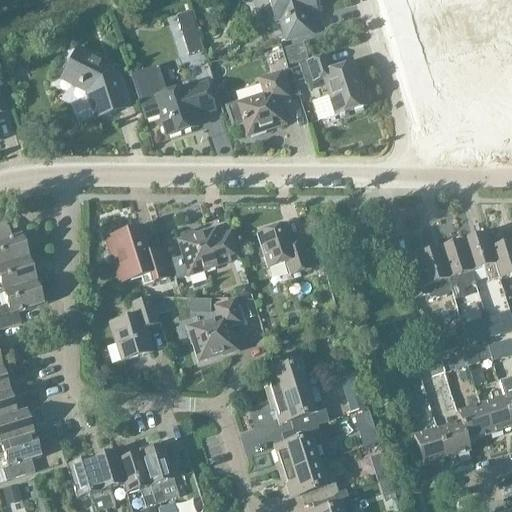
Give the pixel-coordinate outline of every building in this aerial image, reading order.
[(304,14),(313,11),(310,0),(267,0),(274,22),(279,21),(285,42),(310,35),(304,14)] [(168,10),(179,48),(201,42),(190,4),(168,10)] [(181,50),(185,67),(199,63),(195,46),(181,50)] [(97,118),(127,109),(114,69),(76,50),(62,77),(88,91),(97,118)] [(335,117),(364,107),(350,65),(330,71),(325,57),(299,66),(305,85),(323,79),(335,117)] [(156,69),(131,77),(145,121),(159,116),(165,137),(196,128),(193,118),(213,111),(204,85),(184,92),(184,90),(165,96),(156,69)] [(263,97),(226,109),(232,126),(242,123),(246,137),(283,125),(275,103),(287,99),(279,74),(258,81),(263,97)] [(498,83),(476,90),(490,139),(511,132),(504,105),(511,102),(511,86),(509,78),(497,81),(498,83)] [(453,94),(441,98),(448,122),(460,118),(468,145),(490,139),(476,90),(454,96),(453,94)] [(0,268),(25,261),(18,237),(9,240),(5,224),(0,225),(0,268)] [(289,277),(310,270),(302,245),(291,249),(285,227),(255,236),(266,270),(285,264),(289,277)] [(143,288),(168,280),(161,256),(149,259),(139,230),(123,235),(125,238),(111,242),(124,281),(139,276),(143,288)] [(182,239),(183,241),(177,243),(188,277),(238,261),(229,235),(217,239),(215,231),(194,237),(193,235),(190,234),(187,233),(184,236),(182,239)] [(484,235),(461,243),(470,274),(483,270),(488,282),(497,279),(493,267),(494,267),(489,250),(484,235)] [(437,250),(451,292),(461,289),(458,278),(470,274),(461,243),(437,250)] [(511,245),(511,243),(489,250),(494,267),(493,267),(497,279),(498,282),(511,277),(511,245)] [(446,294),(451,292),(437,250),(415,257),(419,270),(405,274),(414,301),(428,296),(429,299),(433,298),(435,300),(445,297),(446,294)] [(25,261),(0,268),(0,280),(4,294),(33,285),(25,261)] [(40,308),(33,285),(4,294),(9,307),(0,309),(0,333),(22,327),(18,315),(40,308)] [(109,325),(113,337),(121,363),(151,354),(144,329),(156,326),(149,301),(130,306),(133,318),(109,325)] [(187,330),(189,337),(197,364),(235,352),(228,329),(240,325),(233,303),(214,308),(217,320),(187,330)] [(499,323),(487,327),(491,339),(503,335),(499,323)] [(491,339),(487,327),(476,330),(480,343),(491,339)] [(427,346),(431,358),(457,350),(453,338),(427,346)] [(501,357),(511,353),(511,348),(509,341),(498,345),(501,355),(501,357)] [(498,358),(494,346),(486,348),(490,359),(491,361),(498,358)] [(271,401),(307,390),(301,373),(310,370),(304,351),(271,361),(275,372),(263,376),(271,401)] [(475,352),(463,356),(467,368),(479,364),(475,352)] [(467,368),(463,356),(451,359),(455,372),(467,368)] [(432,379),(444,375),(440,363),(428,367),(432,379)] [(1,369),(0,369),(0,395),(9,392),(1,369)] [(397,390),(409,386),(405,374),(393,378),(397,390)] [(502,400),(511,429),(511,381),(498,386),(502,400)] [(307,390),(271,401),(278,426),(291,422),(294,432),(315,427),(327,423),(321,404),(317,393),(316,390),(314,388),(311,389),(307,390)] [(0,420),(16,416),(16,415),(9,392),(0,395),(0,420)] [(502,400),(479,407),(489,437),(511,429),(502,400)] [(456,415),(459,424),(465,444),(466,444),(489,437),(479,407),(456,415)] [(16,416),(0,420),(0,445),(33,436),(29,424),(33,423),(30,413),(26,415),(26,412),(16,415),(16,416)] [(469,453),(466,444),(465,444),(459,424),(436,431),(446,461),(469,453)] [(285,446),(273,450),(281,475),(317,463),(326,461),(315,427),(294,432),(282,435),(285,446)] [(422,468),(446,461),(436,431),(413,439),(422,468)] [(36,447),(33,436),(0,445),(0,456),(2,456),(7,470),(0,472),(5,484),(35,474),(31,462),(40,459),(39,456),(43,455),(40,445),(36,447)] [(139,456),(154,506),(164,503),(159,486),(172,482),(168,468),(172,467),(173,463),(170,454),(167,452),(163,453),(162,448),(160,449),(158,445),(148,448),(150,452),(139,456)] [(109,491),(122,486),(116,463),(113,453),(89,461),(105,511),(115,508),(109,491)] [(116,463),(122,486),(126,496),(139,492),(145,509),(154,506),(139,456),(116,463)] [(94,511),(101,511),(105,511),(89,461),(66,468),(76,501),(90,497),(94,511)] [(305,506),(312,504),(337,496),(337,495),(331,478),(323,481),(317,463),(281,475),(289,500),(301,496),(305,506)] [(314,511),(350,511),(344,493),(337,495),(337,496),(312,504),(314,511)]
